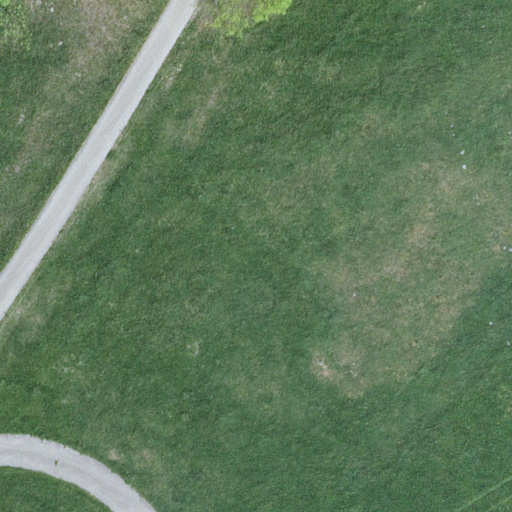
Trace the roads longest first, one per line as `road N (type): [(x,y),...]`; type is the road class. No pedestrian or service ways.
road 1 (track): [(0,302),(185,0)]
road 2 (track): [(0,453),(50,459),(86,474),(136,511)]
